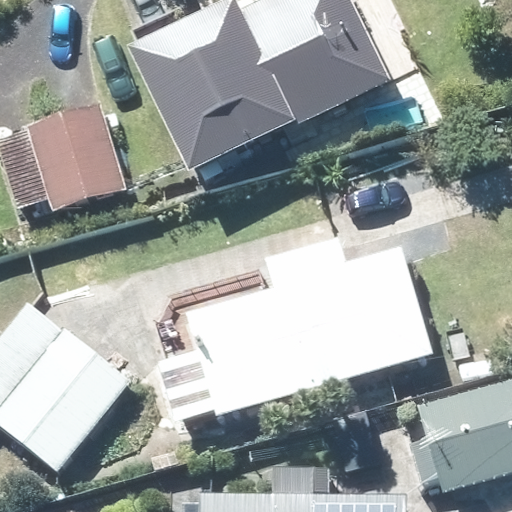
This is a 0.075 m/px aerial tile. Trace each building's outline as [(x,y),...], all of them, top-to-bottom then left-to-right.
[(204,186),(399,91),(353,0),(293,0),(254,20),(251,13),(233,21),(203,36),(143,65),(204,186)] [(55,204),(59,216),(133,194),(106,109),(101,111),(0,142),(0,143),(22,214),(55,204)] [(425,310),(414,270),(410,258),(356,274),(350,250),(275,272),(276,277),(211,295),(215,307),(197,312),(200,325),(210,361),(166,374),(178,418),(182,427),(226,415),(228,424),(440,362),(439,356),(425,310)] [(137,387),(133,383),(36,308),(0,353),(0,427),(65,478),(78,461),(112,419),(119,410),(137,387)] [(415,398),(443,386),(435,368),(407,381),(415,398)] [(448,483),(453,499),(511,482),(511,390),(427,414),(437,447),(417,452),(427,489),(448,483)] [(348,466),(350,473),(380,466),(368,417),(337,426),(348,466)] [(351,503),(345,503),(321,502),(321,479),(280,478),(281,487),(281,503),(230,504),(211,503),(211,511),(415,511),(415,503),(385,502),(367,503),(351,503)]
